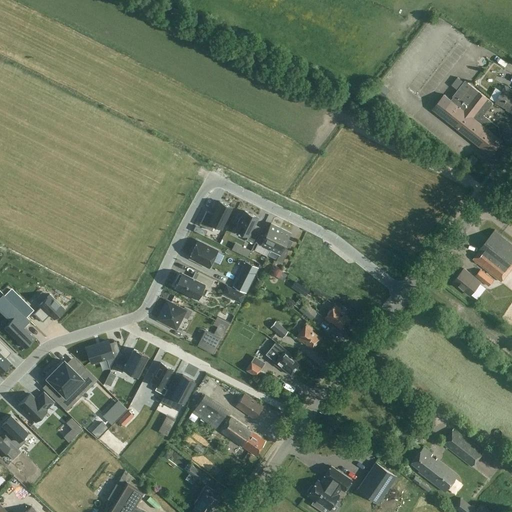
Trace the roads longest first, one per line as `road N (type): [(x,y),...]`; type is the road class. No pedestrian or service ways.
road 1 (residential): [(405,296),(333,238),(216,185),(184,226),(147,307),(130,319)]
road 2 (tertiary): [(242,511),(405,296)]
road 3 (tertiary): [(405,296),(511,166)]
road 4 (residential): [(130,319),(47,345),(0,392)]
